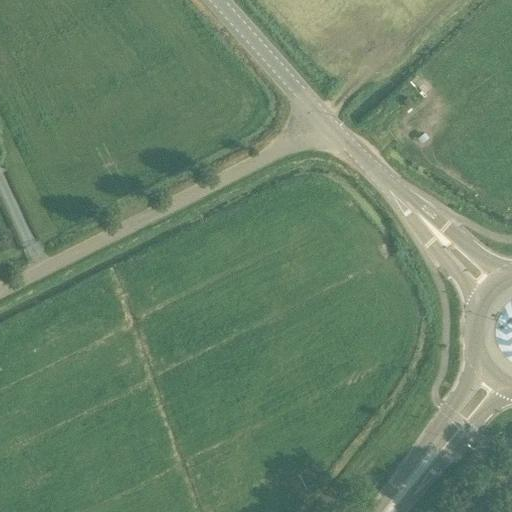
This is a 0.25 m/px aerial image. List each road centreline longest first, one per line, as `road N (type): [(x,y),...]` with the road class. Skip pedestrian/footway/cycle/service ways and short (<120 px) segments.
road 1 (unclassified): [(0,297),(328,124)]
road 2 (tertiary): [(491,289),(328,124)]
road 3 (secondary): [(389,511),(494,377)]
road 4 (tertiary): [(328,124),(213,0)]
